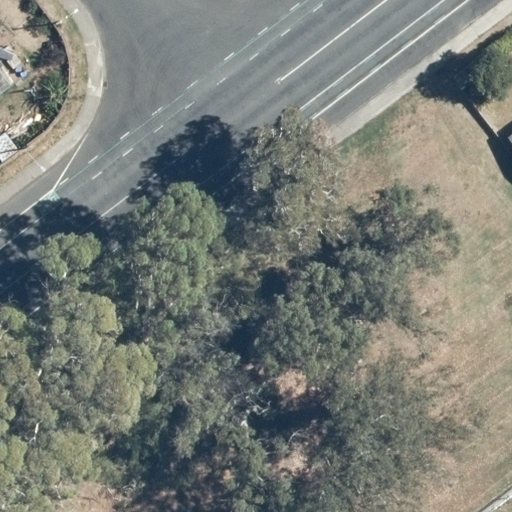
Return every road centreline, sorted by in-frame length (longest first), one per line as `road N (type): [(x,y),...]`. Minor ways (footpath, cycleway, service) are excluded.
road 1 (tertiary): [(232,126),(0,299)]
road 2 (tertiary): [(392,0),(232,126)]
road 3 (residential): [(134,0),(232,126)]
